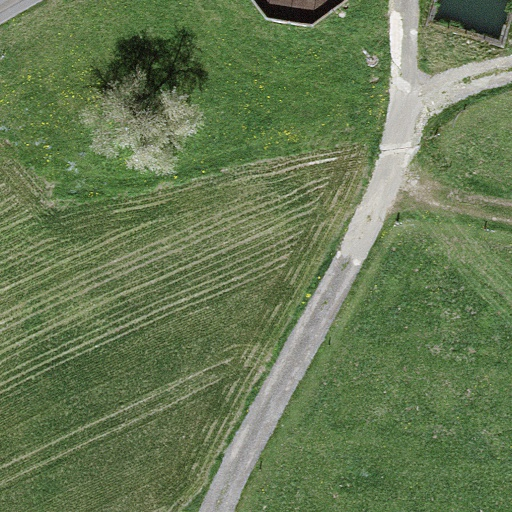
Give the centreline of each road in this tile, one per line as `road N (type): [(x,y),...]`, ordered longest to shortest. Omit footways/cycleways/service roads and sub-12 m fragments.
road 1 (track): [(219,511),(385,198),(404,95),(408,0)]
road 2 (track): [(511,76),(462,91),(396,137)]
